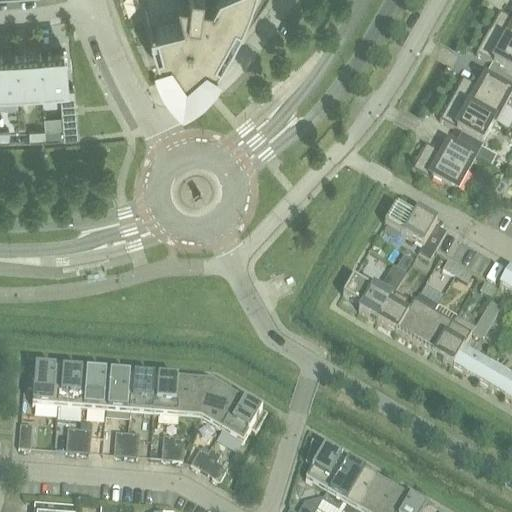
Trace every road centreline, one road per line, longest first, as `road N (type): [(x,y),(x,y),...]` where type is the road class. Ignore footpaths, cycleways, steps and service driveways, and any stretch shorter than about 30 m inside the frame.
road 1 (tertiary): [(234,183),(311,121),(392,0)]
road 2 (residential): [(230,511),(182,483),(0,470)]
road 3 (residential): [(511,481),(313,365)]
road 4 (tertiary): [(362,0),(315,77),(224,166)]
road 5 (residential): [(337,151),(511,254)]
road 6 (residential): [(286,0),(233,70),(154,126)]
road 7 (residential): [(337,151),(375,106),(438,0)]
road 8 (tertiary): [(0,251),(68,249),(167,218)]
road 9 (tertiary): [(159,203),(94,221),(0,226)]
road 10 (residential): [(231,263),(337,151)]
road 11 (residential): [(268,511),(313,365)]
road 12 (residential): [(313,365),(267,332),(231,263)]
road 13 (residential): [(95,10),(154,126)]
